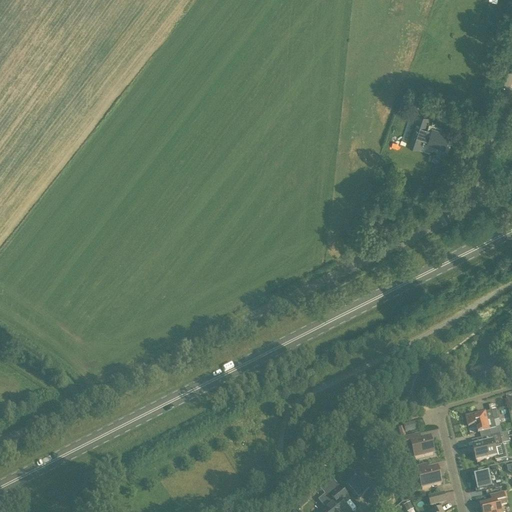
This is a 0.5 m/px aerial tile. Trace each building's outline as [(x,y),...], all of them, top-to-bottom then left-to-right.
[(420,104),(424,95),(411,91),(408,100),(420,104)] [(442,147),(447,134),(432,128),(434,120),(416,113),(408,137),(420,141),(432,145),(433,143),(442,147)] [(470,375),(472,379),(475,387),(498,376),(493,365),(477,372),(470,375)] [(484,412),(465,417),(467,427),(475,425),(474,423),(478,422),(480,427),(476,428),(477,433),(488,430),(489,436),(502,433),(501,427),(495,428),(494,421),(499,420),(496,410),(485,413),(485,412),(484,412)] [(405,433),(418,430),(416,422),(403,425),(405,433)] [(491,442),(472,446),(476,462),(495,457),(493,447),(501,445),(501,444),(509,442),(507,432),(502,433),(489,436),(491,442)] [(414,441),(413,436),(402,438),(405,447),(410,446),(414,459),(433,454),(429,438),(414,441)] [(427,470),(426,465),(407,469),(410,479),(418,477),(421,489),(441,485),(437,468),(427,470)] [(476,494),(502,488),(497,470),(487,473),(473,476),(476,489),(474,489),(476,494)] [(382,497),(368,480),(362,473),(346,486),(358,500),(365,494),(373,505),(382,497)] [(324,508),(319,511),(345,511),(347,511),(342,504),(348,499),(338,486),(331,478),(320,486),(325,494),(318,500),(324,508)] [(481,511),(501,511),(500,506),(506,504),(503,492),(489,495),(491,501),(480,504),(481,511)] [(430,505),(445,502),(443,493),(428,496),(430,505)]
